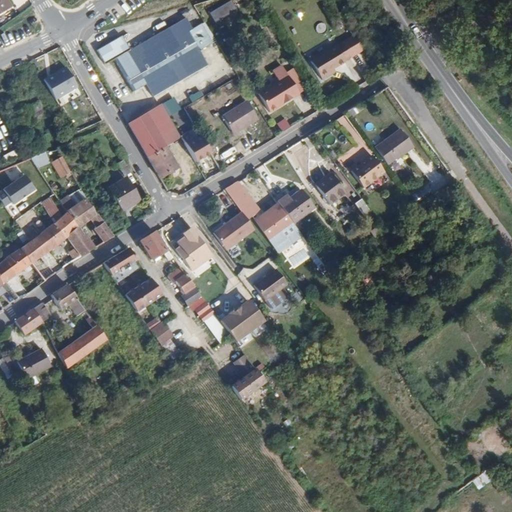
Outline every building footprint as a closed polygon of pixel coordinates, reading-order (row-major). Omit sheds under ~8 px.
[(0,0),(0,12),(11,6),(7,0),(0,0)] [(206,14),(220,37),(242,25),(228,1),(206,14)] [(192,29),(185,18),(128,50),(120,36),(95,50),(103,64),(113,59),(132,93),(145,85),(152,98),(207,66),(199,51),(210,44),(199,25),(192,29)] [(340,42),(323,54),(327,59),(314,68),(322,80),(329,75),(327,72),(332,68),(349,57),(340,42)] [(327,59),(323,54),(310,63),(314,68),(327,59)] [(53,100),(77,88),(65,66),(41,78),(53,100)] [(286,77),(257,95),(270,117),(299,98),(286,77)] [(191,102),(203,96),(200,90),(188,96),(191,102)] [(257,120),(245,101),(220,116),(232,135),(257,120)] [(20,111),(23,118),(41,109),(38,102),(20,111)] [(152,110),(127,125),(146,157),(163,147),(170,143),(152,110)] [(356,142),(361,138),(345,114),(339,118),(356,142)] [(193,162),(208,154),(195,128),(179,137),(193,162)] [(401,129),(375,146),(388,163),(413,145),(401,129)] [(163,147),(146,157),(158,179),(176,169),(163,147)] [(4,155),(7,161),(17,156),(14,150),(4,155)] [(35,169),(49,163),(44,152),(31,157),(35,169)] [(383,169),(370,152),(350,167),(363,184),(383,169)] [(59,178),(69,172),(60,156),(50,162),(59,178)] [(132,171),(124,158),(116,163),(123,176),(132,171)] [(323,173),(314,160),(302,169),(312,182),(323,173)] [(353,185),(340,168),(334,173),(347,189),(353,185)] [(312,183),(329,205),(345,192),(328,171),(312,183)] [(33,190),(22,175),(1,189),(9,202),(11,205),(33,190)] [(254,198),(239,178),(225,187),(240,208),(254,198)] [(123,179),(106,189),(120,212),(136,202),(123,179)] [(297,186),(276,201),(279,204),(291,221),(293,222),(313,207),(297,186)] [(9,202),(1,189),(0,189),(0,200),(4,206),(9,202)] [(79,189),(69,195),(74,202),(83,196),(79,189)] [(259,206),(254,198),(240,208),(242,210),(246,216),(259,206)] [(360,199),(354,203),(363,216),(369,212),(360,199)] [(83,200),(65,213),(65,214),(75,228),(78,226),(88,220),(96,231),(93,233),(100,245),(110,239),(84,201),(83,200)] [(291,221),(279,204),(256,220),(268,237),(291,221)] [(242,210),(215,230),(227,247),(254,227),(246,216),(242,210)] [(50,226),(27,243),(19,249),(29,263),(40,256),(59,243),(66,238),(77,230),(75,228),(65,214),(65,213),(63,214),(50,226)] [(388,231),(393,227),(389,221),(383,225),(388,231)] [(78,226),(75,228),(77,230),(82,237),(84,236),(78,226)] [(213,255),(191,226),(171,241),(188,262),(196,257),(201,264),(213,255)] [(82,237),(77,230),(66,238),(73,250),(79,257),(93,249),(84,236),(82,237)] [(155,230),(139,238),(152,259),(162,253),(168,249),(155,230)] [(237,245),(228,251),(233,259),(242,253),(237,245)] [(126,247),(102,263),(111,275),(136,259),(126,247)] [(9,256),(0,263),(0,285),(3,283),(29,263),(19,249),(18,249),(9,256)] [(168,249),(162,253),(168,261),(174,257),(168,249)] [(29,263),(43,281),(53,274),(40,256),(29,263)] [(196,257),(188,262),(194,269),(201,264),(196,257)] [(195,285),(182,267),(168,277),(174,286),(171,289),(177,297),(195,285)] [(289,282),(277,267),(255,284),(272,307),(276,306),(284,299),(285,298),(285,295),(279,289),(289,282)] [(149,277),(125,294),(137,311),(161,294),(149,277)] [(77,297),(67,284),(51,294),(53,296),(60,308),(77,297)] [(195,285),(177,297),(180,301),(183,299),(188,306),(202,295),(195,285)] [(295,303),(303,299),(298,291),(291,295),(295,303)] [(53,296),(51,294),(42,301),(43,303),(53,296)] [(202,295),(188,306),(191,310),(187,312),(193,321),(211,308),(202,295)] [(248,299),(235,308),(250,328),(262,319),(248,299)] [(50,316),(41,301),(33,307),(41,322),(50,316)] [(41,322),(33,307),(16,319),(25,332),(41,322)] [(235,308),(234,307),(228,311),(229,313),(220,319),(230,334),(234,340),(250,328),(235,308)] [(152,312),(142,319),(151,331),(165,322),(161,316),(156,319),(152,312)] [(95,324),(88,314),(85,317),(92,326),(95,324)] [(222,340),(230,334),(220,319),(214,314),(206,320),(222,340)] [(165,322),(151,331),(157,340),(167,333),(167,334),(171,331),(165,322)] [(95,324),(92,326),(57,350),(66,367),(106,340),(95,324)] [(167,333),(157,340),(172,360),(181,354),(167,333)] [(50,367),(41,349),(17,361),(27,379),(50,367)] [(243,373),(229,384),(238,396),(262,377),(243,352),(233,360),(243,373)]
